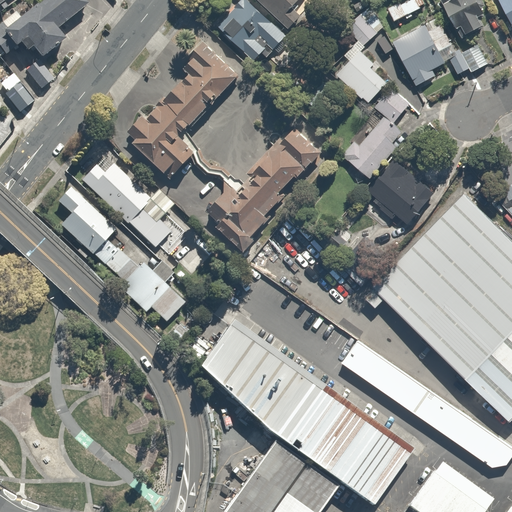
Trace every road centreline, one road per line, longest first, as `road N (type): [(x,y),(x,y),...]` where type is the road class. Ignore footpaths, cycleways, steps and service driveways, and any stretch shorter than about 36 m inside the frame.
road 1 (tertiary): [(179,511),(186,434),(164,373),(0,211)]
road 2 (tertiary): [(0,197),(159,0)]
